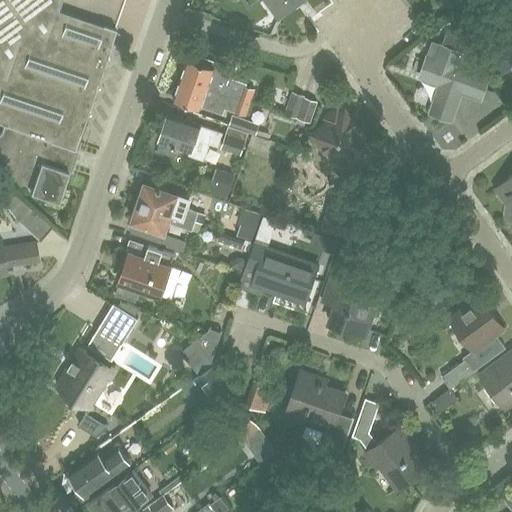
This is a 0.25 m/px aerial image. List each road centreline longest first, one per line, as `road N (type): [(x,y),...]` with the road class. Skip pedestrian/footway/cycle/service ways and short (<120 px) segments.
road 1 (unclassified): [(0,332),(71,277),(81,259),(162,20)]
road 2 (residential): [(465,483),(378,365),(241,315)]
road 3 (residential): [(162,20),(295,55),(336,35)]
road 4 (residential): [(439,179),(336,35)]
road 5 (residential): [(511,281),(439,179)]
